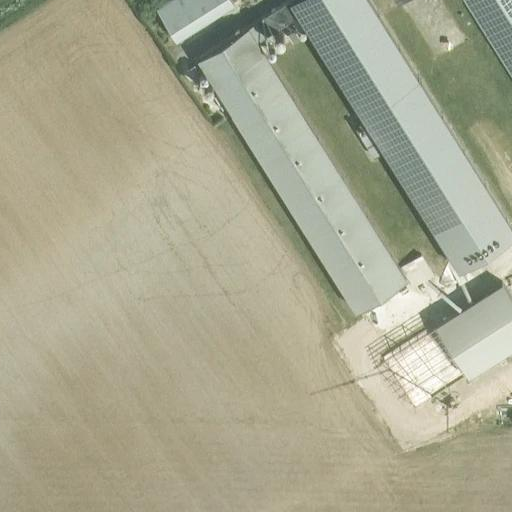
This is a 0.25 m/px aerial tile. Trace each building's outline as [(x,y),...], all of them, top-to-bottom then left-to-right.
[(233,0),(169,0),(158,7),(177,39),(235,2),(233,0)] [(511,223),(371,0),(286,0),(247,25),(257,40),(300,13),(366,118),(355,125),(374,156),(386,149),(460,267),(511,233),(511,223)] [(511,0),(467,0),(511,71),(511,0)] [(247,25),(199,55),(358,308),(406,277),(257,40),(247,25)] [(421,252),(402,264),(413,282),(432,269),(421,252)] [(511,299),(502,281),(430,322),(460,377),(511,347),(511,299)] [(445,404),(458,425),(491,404),(477,383),(445,404)]
